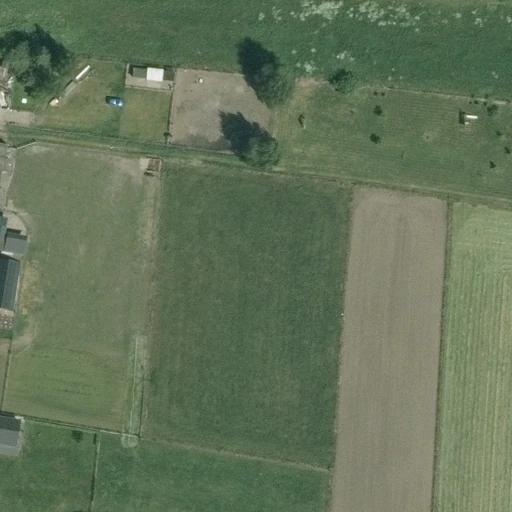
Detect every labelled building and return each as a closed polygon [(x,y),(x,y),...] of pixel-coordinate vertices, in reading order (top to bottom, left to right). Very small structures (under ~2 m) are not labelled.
[(147,72),(132,70),(131,80),(146,81),(147,72)] [(161,83),(162,82),(162,73),(163,71),(147,70),(147,72),(146,81),(146,82),(161,83)] [(162,73),(162,82),(174,83),(174,74),(162,73)] [(0,172),(7,174),(9,161),(3,160),(5,145),(0,143),(0,172)] [(6,234),(3,253),(23,257),(26,238),(6,234)] [(19,264),(0,261),(0,310),(12,313),(19,264)] [(0,445),(15,448),(20,423),(0,419),(0,445)]
